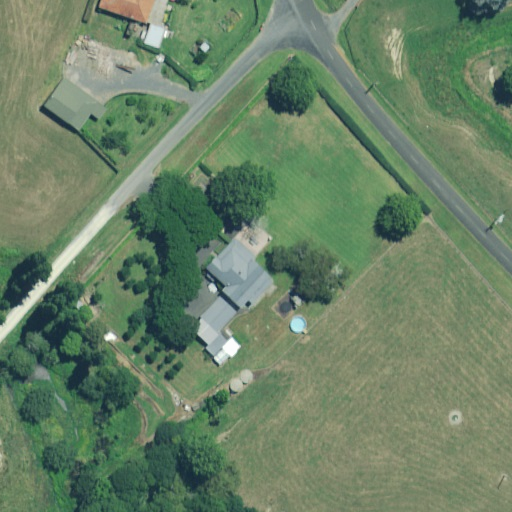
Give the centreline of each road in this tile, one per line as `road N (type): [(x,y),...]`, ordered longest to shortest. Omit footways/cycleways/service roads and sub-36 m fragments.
road 1 (unclassified): [(306,13),(154,158),(0,336)]
road 2 (unclassified): [(306,13),(330,57),(415,163),(511,257)]
